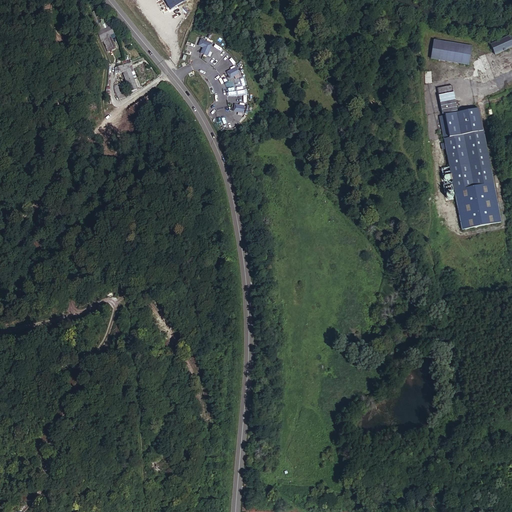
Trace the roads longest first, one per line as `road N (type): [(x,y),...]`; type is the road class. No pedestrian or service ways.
road 1 (tertiary): [(108,0),(200,115),(229,183),(246,284),(233,511)]
road 2 (track): [(135,382),(114,300),(0,339)]
